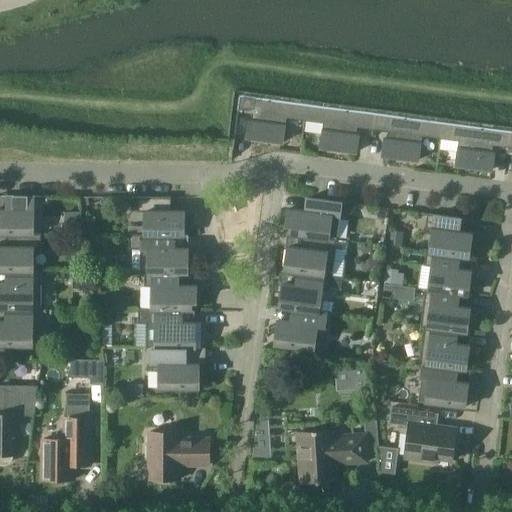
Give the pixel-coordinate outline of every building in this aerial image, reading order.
[(286,117),(305,120),(307,105),(239,96),(237,110),(238,110),(238,111),(254,113),(253,120),(250,120),(247,138),(283,142),(286,117)] [(375,114),(307,105),(305,120),(325,122),(321,147),(356,152),(359,134),(355,134),(356,127),(373,129),(375,114)] [(421,135),(441,138),(443,123),(375,114),(373,129),(390,131),(389,138),(386,138),(383,156),(418,160),(421,135)] [(511,132),(443,123),(441,138),(460,141),(457,165),(492,170),(494,152),(491,152),(492,145),(509,147),(511,132)] [(0,234),(13,235),(13,234),(33,234),(33,211),(41,211),(42,197),(14,196),(13,210),(0,209),(0,234)] [(165,197),(137,197),(137,212),(145,212),(145,235),(169,235),(169,236),(184,236),(184,211),(165,211),(165,197)] [(337,239),(342,202),(314,199),(312,212),(289,209),(288,216),(287,216),(286,225),(291,226),(290,234),(309,237),(309,236),(328,238),(329,238),(337,239)] [(469,258),(472,233),(465,232),(467,219),(427,214),(425,228),(433,229),(430,252),(454,255),(454,256),(469,258)] [(33,271),(33,248),(41,248),(41,234),(33,234),(13,234),(13,235),(13,247),(0,246),(0,271),(13,272),(13,271),(33,271)] [(129,234),(129,249),(141,249),(141,273),(145,273),(145,272),(173,272),(173,273),(188,273),(188,248),(169,248),(169,236),(169,235),(145,235),(129,234)] [(391,235),(390,247),(402,248),(403,237),(391,235)] [(288,246),(285,271),(304,274),(304,273),(332,276),(337,239),(329,238),(328,238),(309,236),(309,237),(307,249),(288,246)] [(105,251),(105,239),(91,239),(91,251),(105,251)] [(432,267),(429,289),(453,293),(468,295),(471,271),(452,268),(454,256),(454,255),(430,252),(426,251),(424,266),(432,267)] [(0,308),(13,309),(13,308),(41,308),(41,271),(33,271),(13,271),(13,272),(13,284),(0,284),(0,308)] [(153,286),(153,309),(176,309),(176,310),(191,310),(191,302),(196,302),(196,286),(173,285),(173,273),(173,272),(145,272),(145,273),(145,286),(153,286)] [(385,283),(390,284),(396,285),(398,273),(386,272),(385,283)] [(280,308),(299,310),(319,312),(322,290),(330,291),(332,276),(304,273),(304,274),(302,286),(284,283),(280,308)] [(384,290),(415,293),(415,287),(385,283),(384,290)] [(420,327),(424,327),(424,326),(452,330),(452,331),(467,333),(470,308),(451,306),(453,293),(429,289),(425,289),(420,327)] [(117,302),(115,290),(99,292),(101,304),(117,302)] [(0,353),(12,354),(12,346),(32,346),(32,323),(40,323),(41,308),(13,308),(13,309),(13,321),(0,321),(0,353)] [(180,347),(180,348),(195,348),(195,323),(176,323),(176,310),(176,309),(153,309),(139,309),(138,324),(146,324),(146,347),(152,347),(156,347),(180,347)] [(299,310),(297,323),(279,320),(275,345),(314,350),(317,326),(325,327),(327,313),(319,312),(299,310)] [(451,367),(451,368),(466,370),(469,345),(450,343),(452,331),(452,330),(424,326),(424,327),(419,364),(423,365),(423,364),(451,367)] [(160,371),(160,389),(199,389),(199,364),(180,364),(180,348),(180,347),(156,347),(152,347),(152,371),(160,371)] [(81,378),(91,378),(103,378),(103,360),(82,360),(81,378)] [(423,364),(423,365),(418,401),(465,408),(468,383),(449,380),(451,368),(451,367),(423,364)] [(368,388),(366,368),(351,369),(353,389),(368,388)] [(128,384),(128,396),(143,397),(143,384),(128,384)] [(38,386),(4,385),(4,414),(0,414),(0,463),(3,464),(7,464),(10,461),(13,458),(14,454),(19,454),(19,416),(35,416),(38,386)] [(41,452),(43,454),(42,479),(51,479),(54,483),(62,483),(66,479),(74,479),(75,465),(91,465),(91,418),(90,418),(90,394),(66,394),(66,418),(65,418),(65,439),(43,439),(43,442),(41,444),(41,452)] [(109,401),(106,405),(106,409),(109,412),(114,412),(117,409),(117,404),(113,401),(109,401)] [(433,413),(391,407),(389,423),(409,426),(405,458),(438,462),(438,458),(452,460),(456,428),(431,425),(433,413)] [(366,434),(367,447),(378,447),(376,420),(364,421),(365,434),(366,434)] [(335,430),(298,432),(301,480),(317,479),(317,481),(337,480),(336,468),(338,468),(338,463),(368,461),(367,447),(366,434),(365,434),(336,436),(335,430)] [(209,465),(210,438),(180,438),(180,432),(149,432),(149,446),(146,446),(146,459),(149,459),(149,479),(156,479),(160,483),(169,483),(172,479),(179,479),(179,465),(209,465)]
